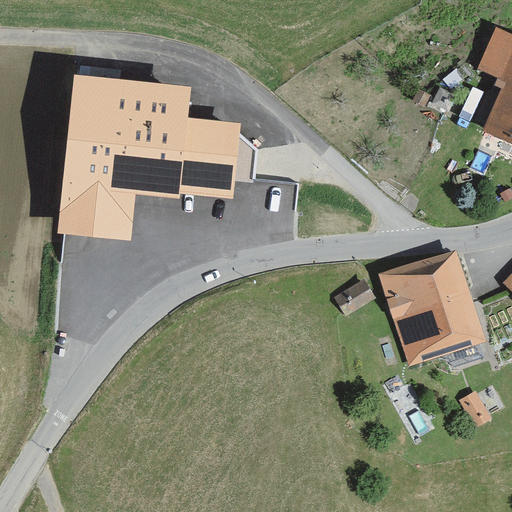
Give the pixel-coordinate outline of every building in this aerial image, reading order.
[(487,130),(511,141),(511,36),(500,31),(484,67),(504,77),(497,95),(501,97),(487,130)] [(194,90),(72,79),(58,231),(131,237),(135,192),(237,201),(244,123),(191,118),(194,90)] [(480,338),(452,254),(383,276),(409,361),(439,351),(477,338),(480,338)] [(349,314),(374,299),(366,284),(340,300),(349,314)] [(38,325),(97,328),(98,298),(40,295),(38,325)] [(63,347),(64,347),(65,347),(66,346),(67,346),(67,345),(68,345),(68,344),(68,343),(68,342),(68,341),(68,340),(67,340),(67,339),(66,339),(65,339),(65,338),(64,338),(63,339),(62,339),(61,339),(61,340),(61,341),(60,341),(60,342),(60,343),(60,344),(61,345),(61,346),(62,346),(63,346),(63,347)] [(439,351),(454,367),(484,357),(477,338),(439,351)] [(488,417),(475,395),(463,402),(476,424),(488,417)]
